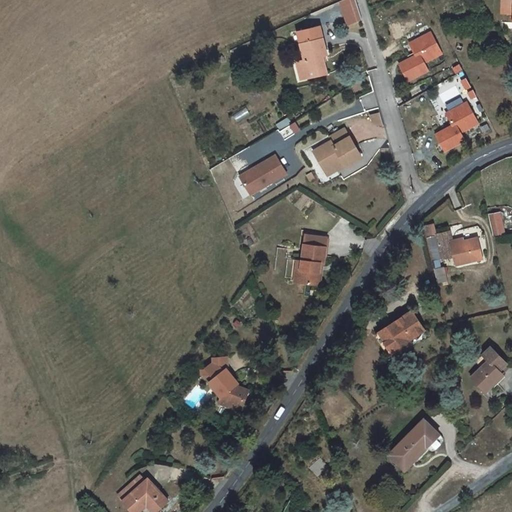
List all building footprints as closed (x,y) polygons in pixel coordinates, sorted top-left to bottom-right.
[(353,0),(344,0),(338,3),(346,26),(361,21),(353,0)] [(294,64),(296,75),(308,73),(309,79),(324,75),(321,59),(326,57),(319,28),(297,32),(303,63),(294,64)] [(431,65),(413,73),(421,90),(441,81),(438,73),(456,65),(447,43),(425,53),(431,65)] [(297,82),(309,79),(308,73),(296,75),(297,82)] [(464,74),(436,87),(447,111),(475,97),(464,74)] [(477,105),(456,115),(461,127),(444,136),(452,152),(473,143),(469,135),(487,126),(477,105)] [(364,159),(348,129),(331,137),(334,142),(316,151),(327,172),(345,163),(347,167),(347,168),(364,159)] [(273,158),(237,178),(247,197),(284,176),(273,158)] [(345,163),(327,172),(338,178),(347,167),(345,163)] [(507,220),(496,221),(501,242),(511,241),(507,220)] [(458,239),(446,242),(446,243),(452,266),(463,263),(466,272),(492,266),(487,245),(461,251),(458,239)] [(441,244),(437,245),(442,268),(452,266),(446,243),(441,244)] [(317,244),(312,267),(307,291),(326,295),(329,282),(327,282),(329,273),(331,274),(333,274),(338,249),(317,244)] [(302,290),(307,291),(312,267),(307,266),(302,290)] [(438,285),(447,283),(444,268),(435,269),(438,285)] [(429,339),(418,319),(383,338),(397,364),(415,354),(412,347),(429,339)] [(511,367),(503,360),(490,375),(496,380),(488,390),(502,403),(509,395),(506,392),(511,385),(511,367)] [(217,381),(221,387),(237,375),(237,364),(225,364),(226,369),(221,372),(221,375),(213,375),(213,381),(217,381)] [(221,387),(220,388),(234,406),(231,410),(249,418),(260,397),(251,394),(237,375),(221,387)] [(420,435),(394,460),(409,476),(421,463),(422,465),(433,454),(436,457),(437,458),(440,457),(448,450),(449,448),(448,444),(430,425),(420,435)] [(183,511),(184,511),(163,489),(160,492),(155,486),(142,499),(147,504),(139,511),(138,511),(183,511)] [(147,504),(142,499),(134,506),(139,511),(147,504)]
